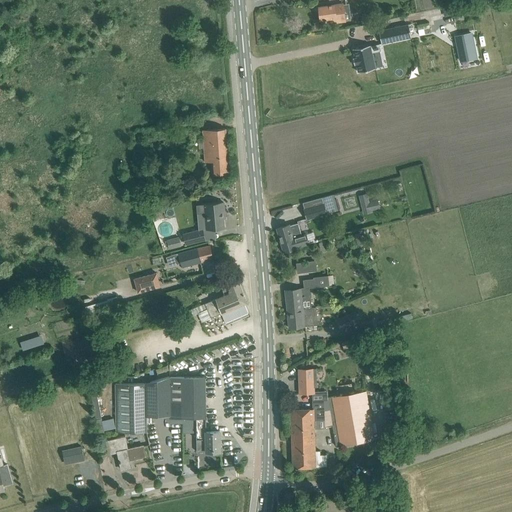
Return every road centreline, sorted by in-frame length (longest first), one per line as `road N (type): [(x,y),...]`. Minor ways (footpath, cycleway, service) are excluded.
road 1 (secondary): [(238,0),(267,349),(267,478)]
road 2 (unclassified): [(267,478),(323,487),(511,426)]
road 3 (unclassified): [(51,511),(219,475),(267,478)]
